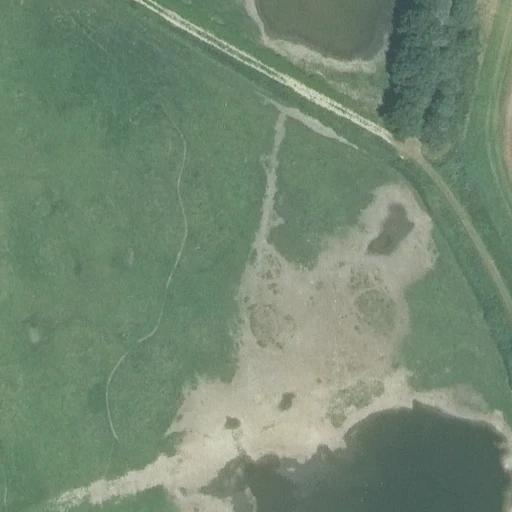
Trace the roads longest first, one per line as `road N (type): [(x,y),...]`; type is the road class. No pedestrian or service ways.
road 1 (track): [(407,153),(167,0)]
road 2 (track): [(511,322),(453,201),(407,153)]
road 3 (track): [(407,153),(437,0)]
